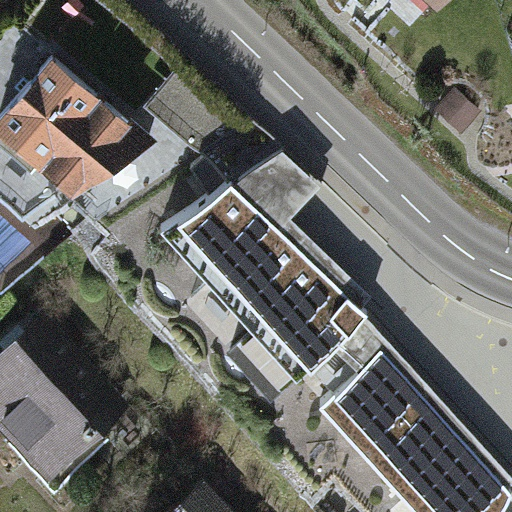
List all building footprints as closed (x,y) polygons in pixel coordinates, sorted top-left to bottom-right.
[(429,0),(445,14),(458,0),(429,0)] [(157,141),(50,54),(0,115),(0,132),(76,195),(157,141)] [(368,312),(232,180),(161,222),(298,379),(368,312)] [(133,415),(45,314),(0,353),(0,415),(56,481),(133,415)] [(498,511),(511,490),(381,345),(319,399),(422,511),(498,511)] [(239,511),(209,479),(173,511),(239,511)]
